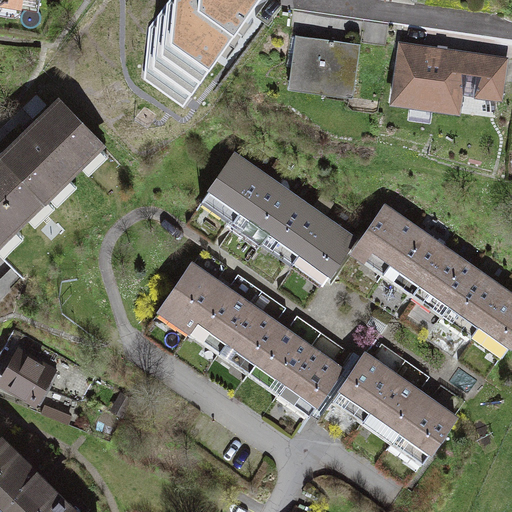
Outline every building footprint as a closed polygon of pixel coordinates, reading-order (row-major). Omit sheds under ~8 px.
[(209,71),(256,14),(238,0),(201,0),(170,39),(209,71)] [(366,48),(300,39),(292,94),(358,103),(366,48)] [(503,102),(509,62),(409,48),(401,108),(468,117),(473,82),(480,83),(478,99),(503,102)] [(61,104),(0,164),(0,255),(106,149),(61,104)] [(362,231),(247,154),(219,195),(334,272),(362,231)] [(511,353),(511,281),(400,206),(361,262),(508,360),(511,353)] [(341,369),(198,265),(166,308),(309,412),(341,369)] [(67,379),(25,352),(5,381),(48,409),(67,379)] [(471,419),(383,353),(351,395),(438,462),(471,419)] [(98,511),(22,441),(0,464),(0,511),(98,511)]
